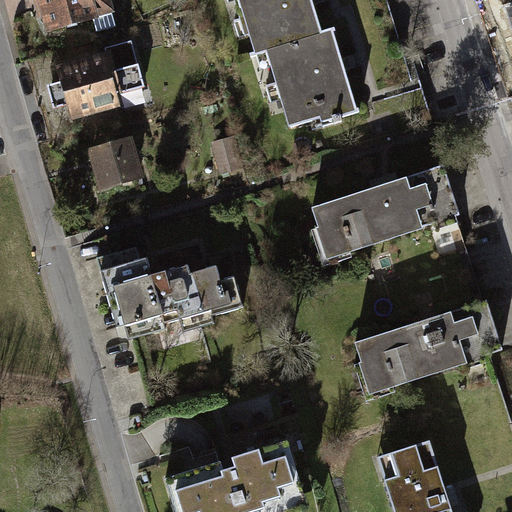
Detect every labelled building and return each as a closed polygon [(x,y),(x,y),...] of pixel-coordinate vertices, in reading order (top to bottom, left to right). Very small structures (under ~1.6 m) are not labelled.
[(39,0),(48,32),(93,20),(96,32),(115,27),(108,0),(39,0)] [(240,0),(257,56),(268,52),(268,51),(324,34),(323,33),(313,0),(240,0)] [(268,51),(268,52),(291,127),(355,108),(343,67),(331,30),(323,33),(324,34),(268,51)] [(107,55),(59,69),(62,82),(47,86),(53,109),(69,105),(72,118),(118,106),(114,94),(117,93),(118,95),(145,88),(132,41),(105,48),(107,55)] [(128,142),(93,152),(103,184),(138,174),(128,142)] [(385,187),(307,211),(324,266),(457,226),(440,170),(385,187)] [(147,256),(99,271),(122,347),(246,309),(238,281),(222,286),(217,273),(193,280),(191,271),(155,282),(147,256)] [(484,306),(351,347),(368,403),(501,362),(484,306)] [(292,433),(160,474),(171,511),(233,511),(310,489),(292,433)] [(450,511),(431,447),(377,463),(392,511),(450,511)]
